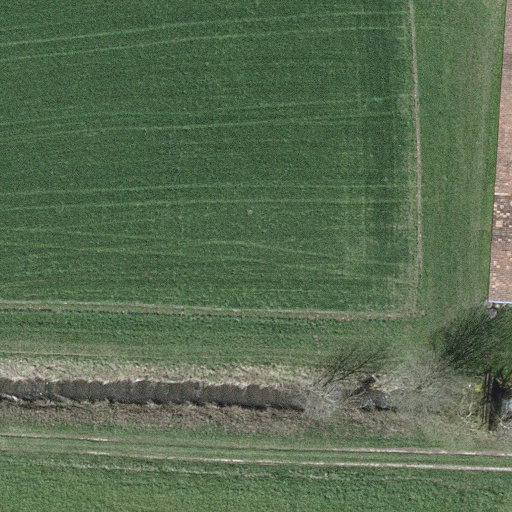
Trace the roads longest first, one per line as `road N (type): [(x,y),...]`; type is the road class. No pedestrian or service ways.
road 1 (track): [(511,455),(215,447)]
road 2 (track): [(0,440),(215,447)]
